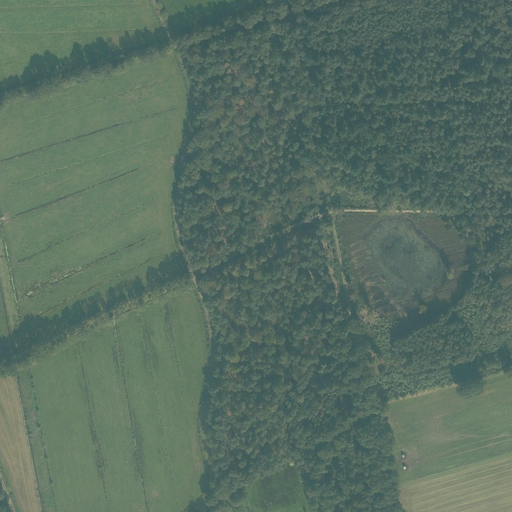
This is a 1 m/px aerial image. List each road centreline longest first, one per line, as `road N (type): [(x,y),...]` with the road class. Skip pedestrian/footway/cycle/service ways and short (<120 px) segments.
road 1 (track): [(511,212),(332,210),(0,366)]
road 2 (track): [(291,12),(388,511)]
road 3 (track): [(185,149),(310,97),(511,95)]
road 4 (track): [(193,276),(211,346),(201,511)]
road 5 (track): [(193,276),(175,215),(192,109),(175,46)]
